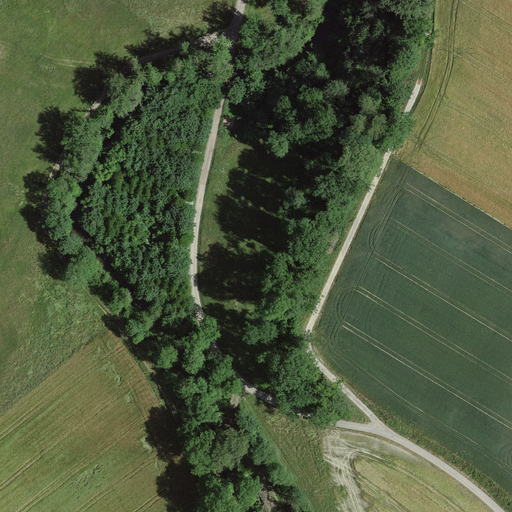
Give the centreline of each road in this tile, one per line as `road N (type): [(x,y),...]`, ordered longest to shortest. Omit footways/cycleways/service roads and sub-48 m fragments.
road 1 (track): [(500,511),(389,434),(318,420),(263,396),(207,337),(193,275),(196,220),(242,0)]
road 2 (track): [(380,432),(310,353),(306,334),(406,107),(432,0)]
